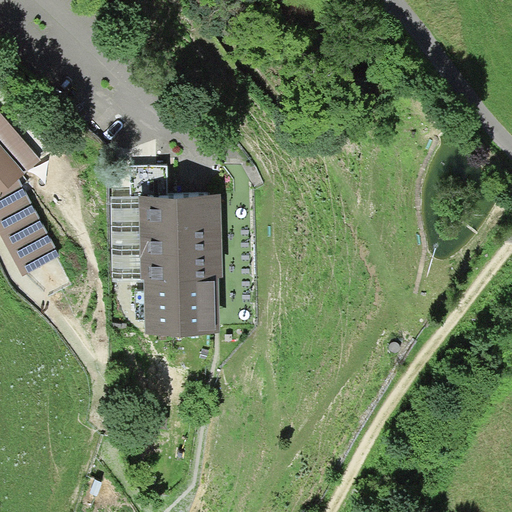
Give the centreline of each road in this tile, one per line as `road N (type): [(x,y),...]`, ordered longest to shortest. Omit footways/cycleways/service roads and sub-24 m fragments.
road 1 (track): [(336,511),(407,393),(511,255)]
road 2 (residential): [(204,155),(10,0)]
road 3 (unclassified): [(511,146),(391,0)]
